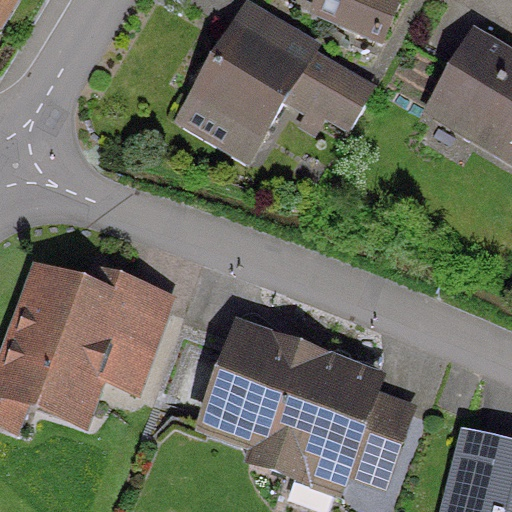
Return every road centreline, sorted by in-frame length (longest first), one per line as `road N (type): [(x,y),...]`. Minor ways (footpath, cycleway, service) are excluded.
road 1 (residential): [(0,167),(373,302),(511,366)]
road 2 (residential): [(97,0),(0,167)]
